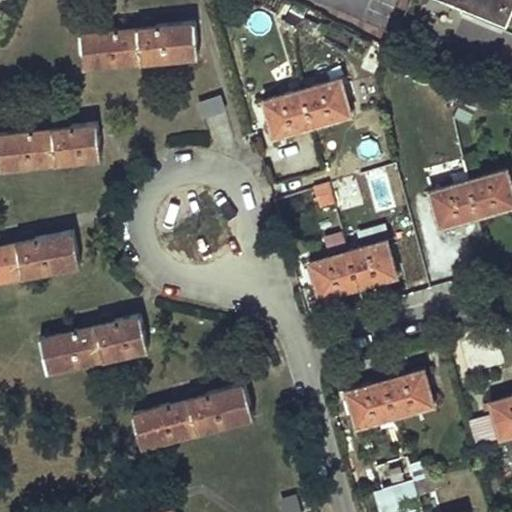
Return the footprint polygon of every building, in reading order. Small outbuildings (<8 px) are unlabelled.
[(511,0),(448,0),(511,26),(511,0)] [(84,65),(198,53),(194,17),(80,29),(84,65)] [(313,123),(351,112),(341,77),(302,88),(313,123)] [(457,105),(462,94),(448,87),(443,98),(457,105)] [(274,134),(313,123),(302,88),(264,99),(274,134)] [(199,96),(203,112),(226,107),(222,91),(199,96)] [(471,111),(476,101),(462,94),(457,105),(471,111)] [(0,130),(0,166),(100,155),(96,119),(0,130)] [(467,177),(477,213),(511,203),(511,185),(506,166),(467,177)] [(348,188),(344,175),(328,180),(332,192),(348,188)] [(428,188),(438,224),(477,213),(467,177),(428,188)] [(332,192),(328,180),(312,184),(316,197),(332,192)] [(0,240),(0,277),(80,263),(73,227),(0,240)] [(358,285),(397,273),(386,237),(347,248),(358,285)] [(319,296),(358,285),(347,248),(309,260),(319,296)] [(140,311),(39,334),(46,369),(148,346),(140,311)] [(394,414),(434,404),(424,366),(384,377),(394,414)] [(354,425),(394,414),(384,377),(344,387),(354,425)] [(132,411),(141,446),(254,416),(245,381),(132,411)] [(500,435),(511,432),(511,391),(490,397),(500,435)] [(413,478),(435,472),(430,455),(408,461),(413,478)] [(392,484),(413,478),(408,461),(387,467),(392,484)] [(435,472),(413,478),(418,494),(439,488),(435,472)] [(413,478),(392,484),(397,500),(418,494),(413,478)] [(280,495),(285,511),(303,511),(296,490),(280,495)]
